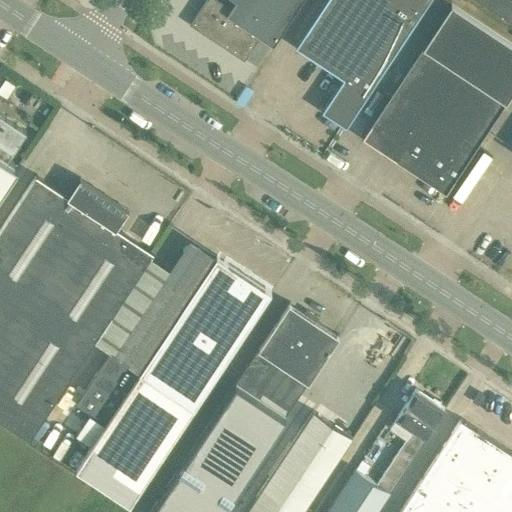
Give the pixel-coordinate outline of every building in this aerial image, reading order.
[(259,34),(273,44),(302,0),(235,0),(230,8),(217,0),(206,0),(191,23),(243,58),(259,34)] [(346,125),(428,0),(326,0),(296,46),(344,77),(337,88),(332,85),(327,93),(331,96),(322,110),(346,125)] [(511,0),(483,0),(511,18),(511,0)] [(445,191),(506,100),(511,90),(511,43),(451,3),(366,132),(398,153),(395,158),(445,191)] [(0,191),(16,166),(6,159),(12,150),(13,150),(26,130),(0,113),(0,191)] [(16,205),(0,228),(0,419),(29,438),(29,439),(32,435),(94,340),(150,256),(153,251),(118,228),(115,226),(112,224),(123,208),(81,180),(71,197),(68,195),(36,174),(16,205)] [(139,369),(195,406),(271,291),(215,254),(139,369)] [(289,301),(235,382),(285,415),(339,334),(289,301)] [(104,421),(139,369),(111,352),(77,403),(104,421)] [(159,461),(195,406),(139,369),(104,421),(103,423),(89,444),(73,468),(129,505),(159,461)] [(235,382),(151,511),(220,511),(285,415),(235,382)] [(355,467),(325,511),(374,511),(444,406),(415,387),(397,416),(396,418),(390,427),(406,438),(377,481),(355,467)] [(478,391),(472,400),(478,404),(484,395),(478,391)] [(313,410),(244,511),(302,511),(352,436),(313,410)] [(89,444),(103,423),(89,414),(75,434),(89,444)] [(511,511),(511,451),(460,418),(398,511),(511,511)]
